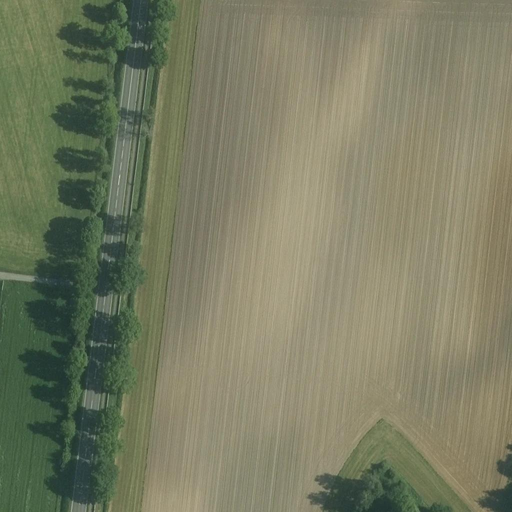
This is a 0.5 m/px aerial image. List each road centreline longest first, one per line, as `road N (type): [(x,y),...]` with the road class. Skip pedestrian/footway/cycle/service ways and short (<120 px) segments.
road 1 (primary): [(140,0),(105,290)]
road 2 (primary): [(105,290),(78,511)]
